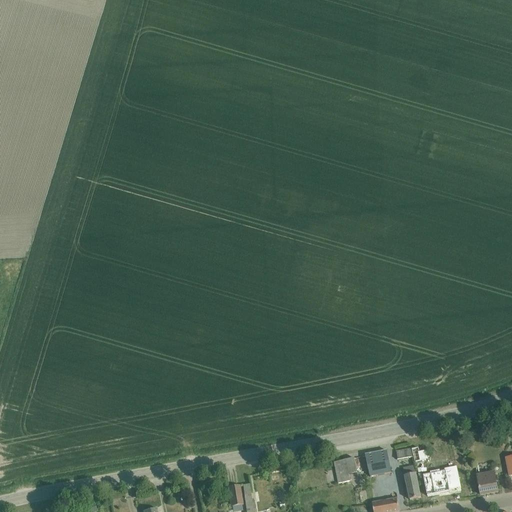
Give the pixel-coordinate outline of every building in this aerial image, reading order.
[(428,460),(426,452),(419,453),(418,449),(412,450),(414,462),(428,460)] [(412,458),(411,450),(396,453),(397,461),(412,458)] [(391,473),(387,451),(365,456),(370,478),(391,473)] [(354,459),(351,460),(334,463),(338,484),(350,482),(349,475),(356,474),(354,459)] [(420,499),(414,467),(403,469),(410,501),(420,499)] [(425,475),(429,500),(459,495),(454,470),(425,475)] [(498,493),(494,473),(477,476),(480,496),(498,493)] [(242,486),(244,498),(246,511),(255,511),(253,499),(251,499),(249,485),(242,486)] [(242,506),(239,486),(227,488),(230,508),(242,506)] [(373,511),(399,511),(397,500),(372,504),(373,511)]
